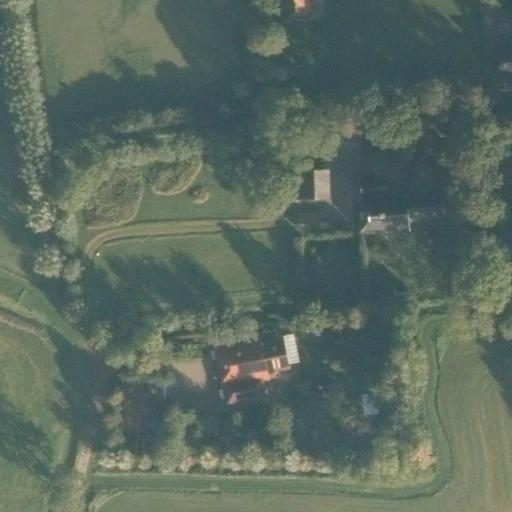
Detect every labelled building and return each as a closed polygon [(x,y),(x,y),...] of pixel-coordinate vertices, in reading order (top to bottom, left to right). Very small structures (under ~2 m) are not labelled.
[(309,13),(307,0),(281,0),(283,17),(309,13)] [(511,75),(511,43),(497,46),(502,77),(511,75)] [(333,196),(331,170),(293,171),(293,174),(284,175),(285,182),(293,182),(294,208),(328,206),(328,197),(333,196)] [(394,196),(393,178),(358,180),(361,234),(409,231),(409,222),(427,220),(427,218),(444,217),(443,195),(407,197),(407,195),(394,196)] [(277,337),(276,331),(212,342),(226,403),(265,395),(262,379),(271,377),(270,371),(289,367),(283,335),(277,337)] [(142,428),(149,374),(128,371),(121,425),(142,428)] [(218,456),(218,442),(203,442),(203,456),(218,456)]
